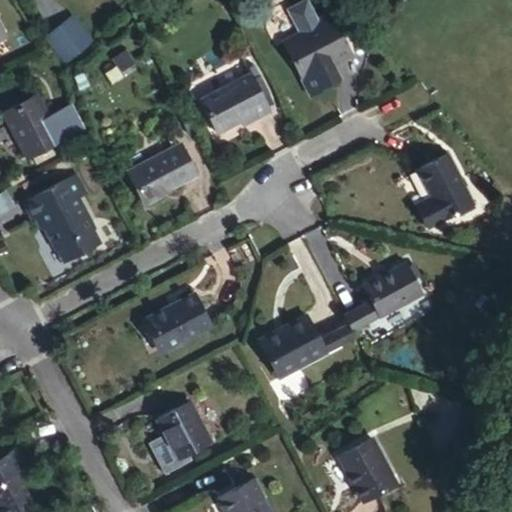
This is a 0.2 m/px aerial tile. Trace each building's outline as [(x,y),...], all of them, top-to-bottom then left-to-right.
[(283,49),(312,103),(332,93),(323,75),(332,70),(337,67),(339,69),(353,62),(331,21),(317,29),(318,30),(283,49)] [(72,30),(57,40),(76,68),(87,56),(72,30)] [(323,75),(332,93),(341,88),(332,70),(323,75)] [(252,75),(204,101),(222,135),(256,117),(259,123),(273,114),(252,75)] [(57,143),(32,100),(1,117),(25,161),(57,143)] [(201,177),(183,145),(132,171),(150,205),(201,177)] [(427,211),(421,216),(435,237),(475,209),(445,167),(410,189),(427,211)] [(79,177),(26,206),(35,222),(38,220),(46,234),(49,232),(60,252),(61,251),(68,264),(104,245),(97,231),(99,231),(80,197),(88,193),(79,177)] [(435,237),(421,216),(415,220),(429,240),(435,237)] [(376,306),(353,318),(358,328),(362,335),(428,300),(413,268),(368,294),(376,306)] [(219,325),(202,293),(153,319),(169,351),(219,325)] [(284,386),(335,360),(326,343),(312,319),(283,336),(286,341),(265,351),(284,386)] [(335,360),(367,345),(362,335),(358,328),(326,343),(335,360)] [(222,453),(201,414),(167,432),(186,472),(222,453)] [(32,477),(21,456),(0,467),(0,511),(39,511),(42,511),(23,481),(32,477)] [(393,511),(406,505),(382,458),(351,474),(369,511),(393,511)] [(275,511),(260,485),(221,507),(223,511),(275,511)]
